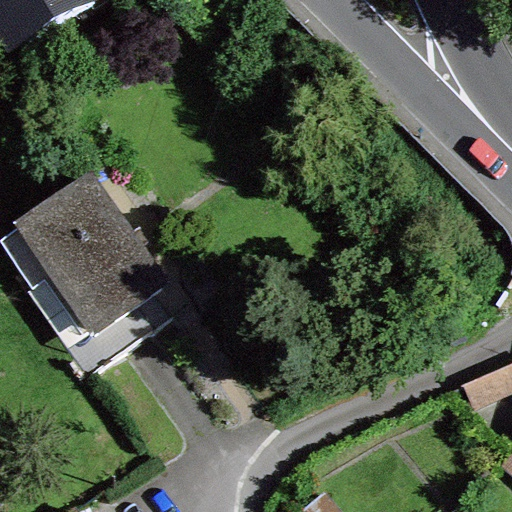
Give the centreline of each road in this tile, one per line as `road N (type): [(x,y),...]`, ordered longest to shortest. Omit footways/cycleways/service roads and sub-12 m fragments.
road 1 (residential): [(511,334),(312,425),(256,462),(228,511)]
road 2 (secondary): [(344,0),(428,95),(511,154)]
road 3 (secondary): [(511,130),(453,0)]
